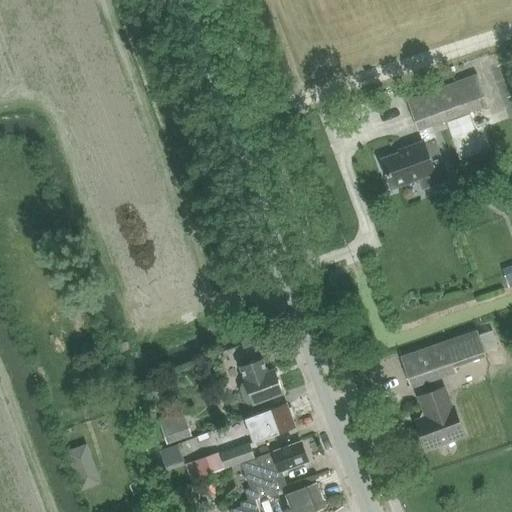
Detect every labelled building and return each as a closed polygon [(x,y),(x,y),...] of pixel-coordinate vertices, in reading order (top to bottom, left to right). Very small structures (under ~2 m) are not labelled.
[(477,74),(407,100),(418,130),(430,126),(488,105),(477,74)] [(409,149),(381,159),(392,189),(418,179),(422,189),(450,179),(435,139),(424,143),(423,141),(422,141),(408,146),(409,149)] [(476,329),(399,357),(410,387),(455,371),(453,365),(485,353),(476,329)] [(263,359),(241,367),(247,384),(243,385),(241,390),(245,401),(250,403),(253,402),(254,404),(283,393),(274,369),(268,371),(263,359)] [(426,416),(416,420),(427,448),(464,435),(453,406),(452,406),(444,387),(419,396),(426,416)] [(247,418),(255,442),(295,427),(287,403),(247,418)] [(192,436),(183,410),(159,418),(166,444),(192,436)] [(259,511),(255,499),(288,488),(283,473),(311,464),(304,442),(255,459),(243,463),(251,487),(245,489),(249,499),(240,502),(241,505),(229,509),(229,511),(259,511)] [(243,463),(255,459),(249,443),(219,453),(225,469),(243,463)] [(285,511),(284,511),(312,511),(325,507),(316,483),(286,494),(292,509),(285,511)]
